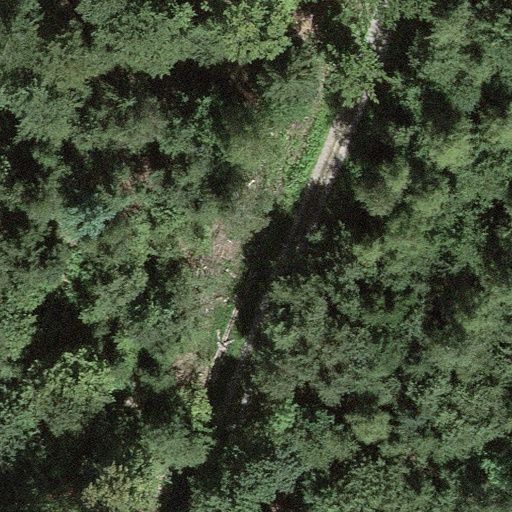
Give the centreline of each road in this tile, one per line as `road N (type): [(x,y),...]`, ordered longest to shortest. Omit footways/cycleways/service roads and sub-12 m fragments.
road 1 (track): [(200,511),(392,0)]
road 2 (track): [(210,481),(511,461)]
